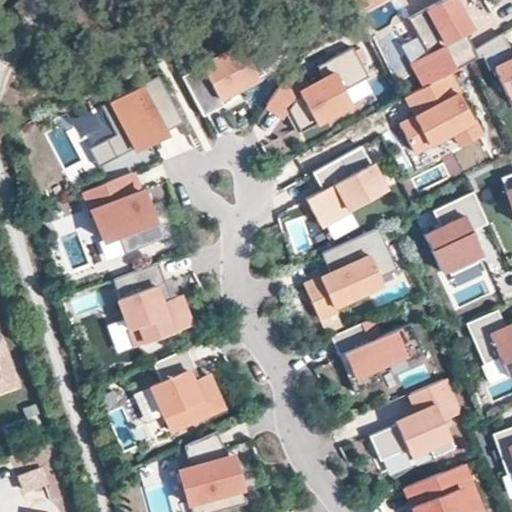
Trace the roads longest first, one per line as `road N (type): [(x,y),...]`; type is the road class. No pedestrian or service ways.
road 1 (residential): [(233,223),(242,312),(344,511)]
road 2 (residential): [(233,223),(197,190),(199,164),(216,155),(235,159),(244,202)]
